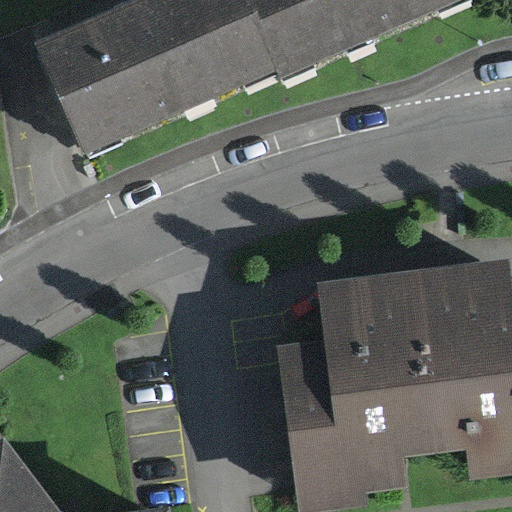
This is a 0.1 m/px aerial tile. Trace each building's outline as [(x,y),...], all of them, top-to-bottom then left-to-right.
[(262,0),(158,0),(44,47),(90,160),(294,76),(262,0)] [(490,0),(262,0),(294,76),(298,86),(493,6),(490,0)] [(511,279),(420,291),(443,475),(472,471),(476,496),(511,491),(511,279)] [(411,479),(443,475),(420,291),(322,303),(329,362),(284,368),(301,511),(354,511),(414,505),(411,479)] [(47,511),(10,461),(0,468),(0,511),(47,511)]
